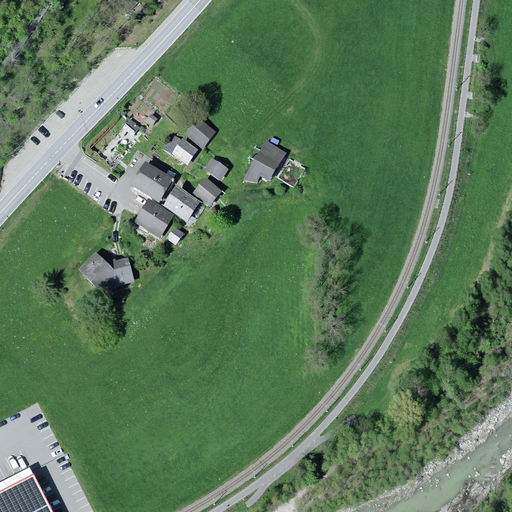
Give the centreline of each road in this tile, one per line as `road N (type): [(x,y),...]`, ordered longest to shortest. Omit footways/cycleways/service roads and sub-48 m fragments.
road 1 (residential): [(210,511),(319,430),(362,383),(407,313),(449,213),(483,0)]
road 2 (primary): [(0,212),(199,0)]
